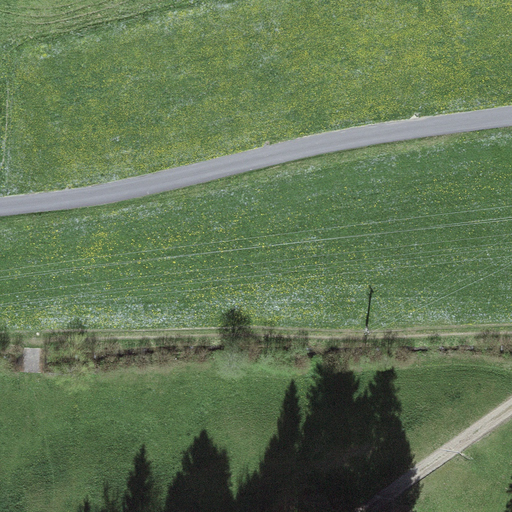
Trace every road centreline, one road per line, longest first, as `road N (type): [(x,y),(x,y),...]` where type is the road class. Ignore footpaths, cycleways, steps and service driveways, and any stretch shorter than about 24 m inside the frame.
road 1 (unclassified): [(511,115),(374,133),(177,178),(0,206)]
road 2 (track): [(511,329),(28,338)]
road 3 (track): [(511,405),(380,511)]
